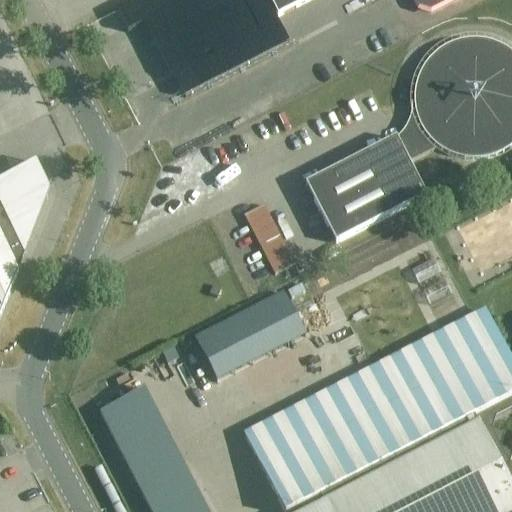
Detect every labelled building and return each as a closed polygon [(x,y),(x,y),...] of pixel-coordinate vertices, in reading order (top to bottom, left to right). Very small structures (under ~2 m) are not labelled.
[(267,0),(277,19),(314,0),(413,0),(419,11),(430,14),(457,0),(267,0)] [(511,55),(506,51),(498,47),(490,44),(483,43),(473,42),(467,42),(462,43),(456,44),(451,46),(446,49),(442,51),(435,56),(428,63),(423,69),(421,74),(417,82),(415,90),(414,99),(414,106),(411,106),(411,110),(411,113),(410,117),(409,120),(408,124),(407,127),(405,130),(403,133),(401,136),(399,138),(396,140),(305,187),(335,246),(426,199),(408,165),(438,150),(464,161),(471,162),(475,162),(483,161),(490,160),(495,158),(503,155),(509,150),(511,148),(511,55)] [(0,181),(0,293),(5,304),(18,273),(15,268),(16,267),(14,261),(25,256),(50,194),(35,164),(0,181)] [(294,267),(264,207),(244,218),(275,277),(294,267)] [(511,511),(511,366),(485,314),(419,348),(244,439),(282,511),(295,511),(319,500),(322,506),(309,511),(511,511)] [(149,511),(205,511),(144,394),(100,417),(149,511)]
